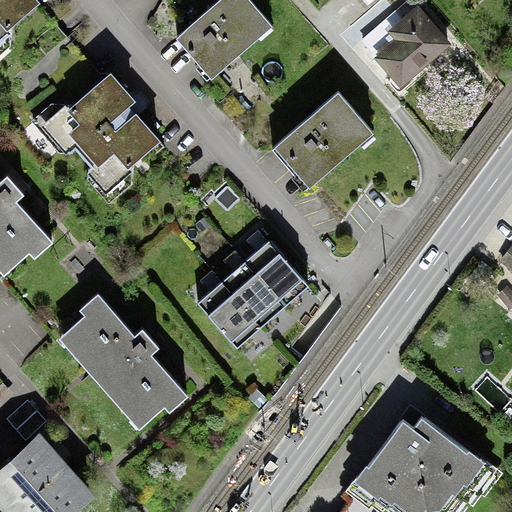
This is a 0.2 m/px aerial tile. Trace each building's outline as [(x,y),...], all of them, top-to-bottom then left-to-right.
[(0,0),(0,37),(11,28),(9,25),(37,0),(0,0)] [(215,71),(271,23),(250,0),(217,0),(176,36),(195,58),(200,54),(215,71)] [(362,39),(373,52),(395,34),(399,38),(377,56),(400,83),(447,42),(418,7),(403,20),(395,11),(362,39)] [(129,163),(158,138),(136,112),(141,108),(110,72),(71,106),(68,103),(45,124),(69,152),(74,147),(90,165),(88,167),(106,188),(115,180),(122,188),(129,182),(129,168),(132,165),(129,163)] [(297,164),(312,182),(372,130),(338,90),(274,145),(293,167),(297,164)] [(7,172),(0,178),(0,247),(13,263),(29,249),(34,255),(52,239),(16,198),(24,192),(7,172)] [(284,304),(308,283),(269,238),(245,259),(284,304)] [(511,246),(502,260),(511,267),(511,246)] [(222,279),(261,325),(284,304),(245,259),(222,279)] [(197,301),(237,346),(261,325),(222,279),(197,301)] [(142,325),(134,332),(98,292),(80,307),(85,313),(70,326),(86,345),(81,349),(91,360),(87,364),(114,394),(118,390),(128,401),(133,397),(149,416),(164,402),(169,408),(187,392),(151,351),(159,344),(142,325)] [(4,383),(0,386),(0,405),(14,394),(4,383)] [(46,421),(27,399),(6,418),(25,439),(46,421)] [(453,472),(459,476),(475,455),(421,414),(416,420),(406,412),(391,431),(397,436),(339,511),(376,511),(377,511),(393,511),(396,508),(430,503),(453,472)] [(62,511),(89,488),(42,435),(0,471),(0,497),(13,511),(62,511)]
